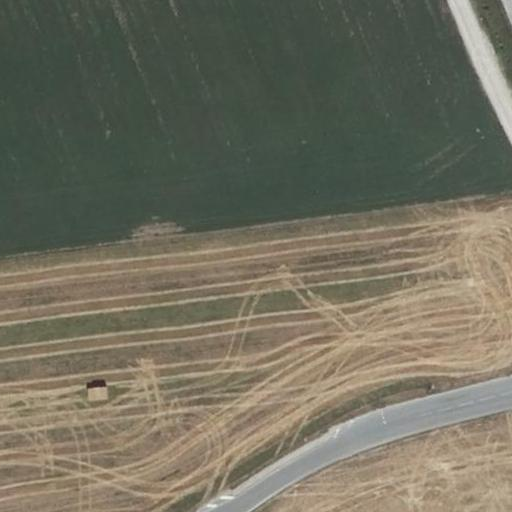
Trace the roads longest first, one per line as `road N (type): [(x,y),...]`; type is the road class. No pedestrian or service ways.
road 1 (unclassified): [(225,511),(282,471),(420,408),(511,389)]
road 2 (track): [(511,129),(453,0)]
